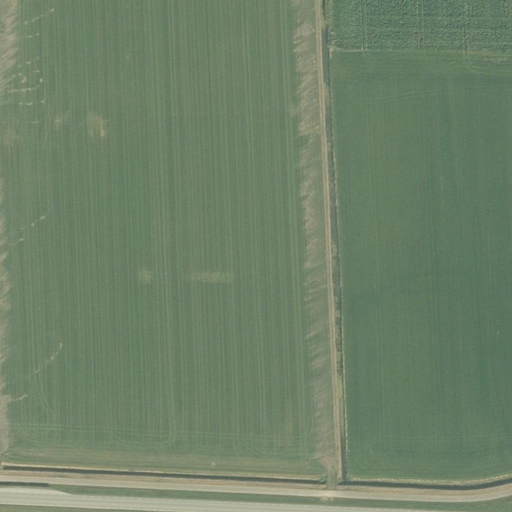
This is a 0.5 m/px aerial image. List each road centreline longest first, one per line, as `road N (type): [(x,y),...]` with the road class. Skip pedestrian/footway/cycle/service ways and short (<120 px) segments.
road 1 (unclassified): [(0,477),(464,498),(511,491)]
road 2 (primary): [(304,511),(0,497)]
